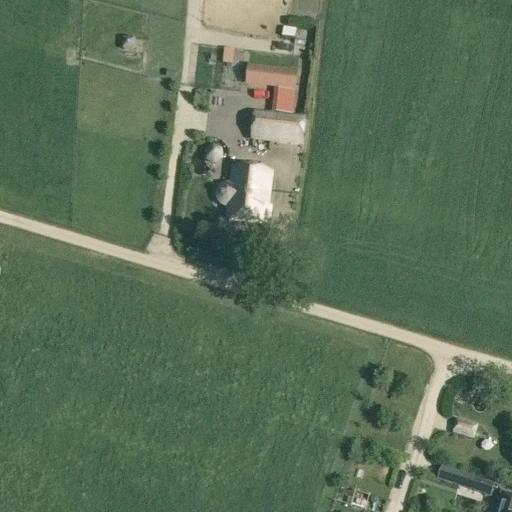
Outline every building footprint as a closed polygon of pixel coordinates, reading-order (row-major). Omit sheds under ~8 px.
[(242,87),(294,92),(296,73),(245,67),(242,87)] [(252,140),(302,146),(305,121),(255,115),(252,140)] [(228,208),(230,208),(228,221),(265,226),(265,220),(269,219),(270,211),(266,209),(270,175),(234,170),(232,188),(230,187),(228,187),(227,187),(225,187),(223,188),(222,189),(220,190),(219,192),(218,193),(218,195),(218,197),(218,199),(218,201),(219,202),(220,204),(221,205),(223,206),(224,207),(226,207),(228,208)] [(456,420),(452,435),(474,443),(479,427),(456,420)] [(442,468),(438,482),(459,488),(463,475),(442,468)] [(511,511),(511,497),(503,495),(497,511),(511,511)]
